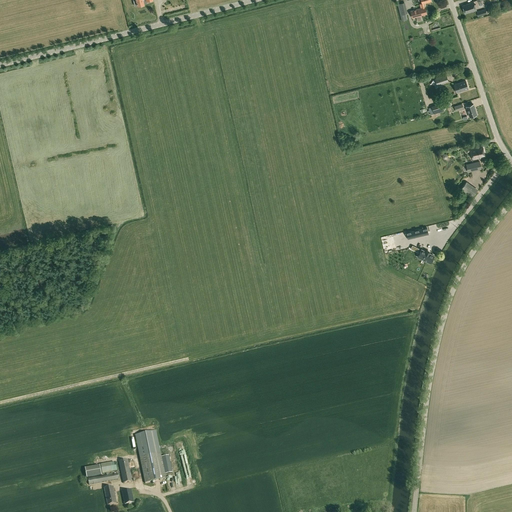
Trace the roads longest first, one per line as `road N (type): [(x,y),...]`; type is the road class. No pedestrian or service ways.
road 1 (unclassified): [(414,511),(446,309),(462,268),(511,200)]
road 2 (tertiary): [(0,63),(253,0)]
road 3 (unclassified): [(511,161),(450,0)]
